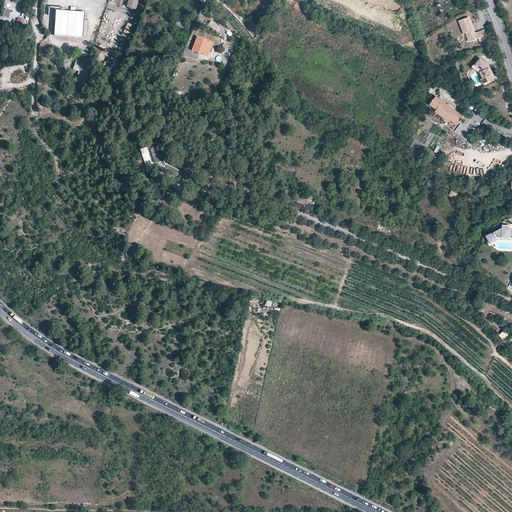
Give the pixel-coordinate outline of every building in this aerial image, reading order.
[(128,0),(127,7),(137,10),(139,0),(128,0)] [(8,19),(11,11),(3,8),(0,17),(8,19)] [(56,11),(54,36),(83,38),(85,13),(56,11)] [(469,17),(459,21),(464,34),(466,33),(467,36),(470,37),(472,41),(478,38),(480,41),(488,38),(484,29),(476,32),(472,30),(471,27),(472,27),(469,17)] [(220,27),(211,21),(208,26),(214,29),(213,30),(217,33),(218,31),(217,30),(220,27)] [(128,23),(122,35),(129,38),(135,27),(128,23)] [(210,41),(197,36),(192,50),(188,49),(186,56),(197,59),(200,53),(205,55),(210,41)] [(205,55),(208,56),(213,43),(210,41),(205,55)] [(138,63),(148,61),(146,51),(137,53),(138,63)] [(470,64),(474,67),(481,58),(478,55),(470,64)] [(107,63),(104,62),(103,68),(115,70),(117,60),(108,58),(107,63)] [(490,71),(489,71),(486,65),(487,65),(486,61),(481,58),(474,67),(479,72),(481,76),(483,81),(492,76),(490,71)] [(84,89),(91,71),(81,67),(83,62),(77,59),(73,69),(79,72),(74,84),(84,89)] [(5,73),(6,85),(19,84),(19,80),(25,79),(24,71),(5,73)] [(455,109),(442,99),(444,97),(437,91),(430,100),(437,105),(435,107),(448,118),(449,116),(456,122),(463,113),(457,107),(455,109)] [(457,107),(444,97),(442,99),(455,109),(457,107)] [(179,138),(172,137),(170,144),(178,146),(179,138)] [(191,174),(184,170),(183,172),(166,164),(163,160),(159,147),(158,147),(157,147),(156,146),(151,147),(152,150),(151,151),(153,155),(156,163),(159,162),(164,167),(161,172),(166,174),(167,173),(179,179),(178,182),(185,186),(191,174)] [(457,172),(460,164),(454,162),(451,170),(457,172)] [(201,179),(199,186),(211,190),(213,182),(208,181),(208,182),(204,181),(205,179),(201,179)] [(458,194),(452,190),(449,196),(456,199),(458,194)] [(503,228),(492,234),(496,242),(499,241),(503,238),(511,239),(511,229),(508,229),(503,228)] [(487,237),(491,245),(496,242),(492,234),(487,237)] [(123,255),(128,257),(132,245),(128,244),(123,255)]
